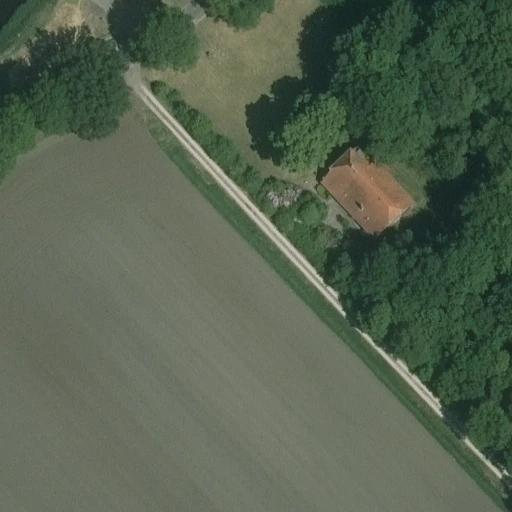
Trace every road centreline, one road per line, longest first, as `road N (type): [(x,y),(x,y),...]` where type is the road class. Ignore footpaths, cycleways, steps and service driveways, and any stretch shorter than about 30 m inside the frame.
road 1 (unclassified): [(511,497),(116,65)]
road 2 (tertiary): [(0,133),(116,65)]
